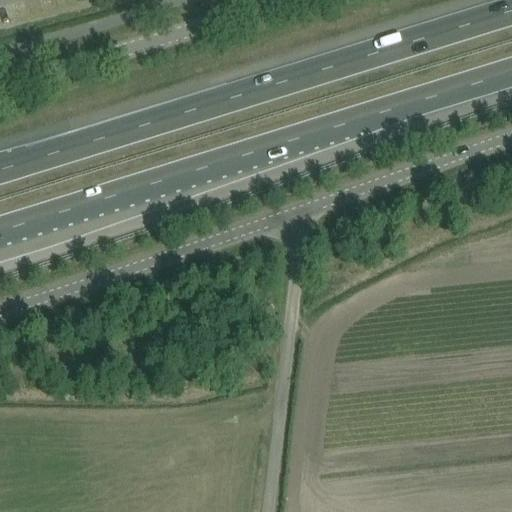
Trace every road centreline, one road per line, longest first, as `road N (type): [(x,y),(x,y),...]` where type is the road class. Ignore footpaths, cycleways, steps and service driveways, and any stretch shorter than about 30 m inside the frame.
road 1 (unclassified): [(0,307),(511,141)]
road 2 (motorway): [(0,232),(511,73)]
road 3 (motorway): [(511,11),(0,170)]
road 4 (unclassified): [(0,86),(286,0)]
